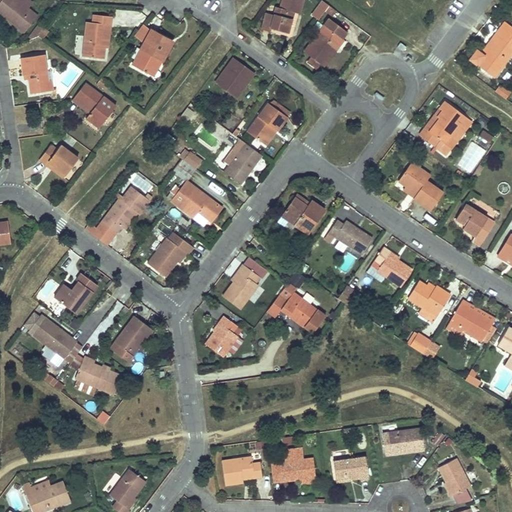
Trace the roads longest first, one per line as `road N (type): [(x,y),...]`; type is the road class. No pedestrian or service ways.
road 1 (residential): [(12,194),(177,312)]
road 2 (residential): [(511,297),(346,188)]
road 3 (residential): [(177,312),(282,174)]
road 4 (residential): [(177,312),(194,433),(178,477)]
road 5 (residential): [(333,114),(226,25)]
road 6 (residential): [(178,477),(221,509),(299,511)]
road 7 (residential): [(0,63),(12,194)]
